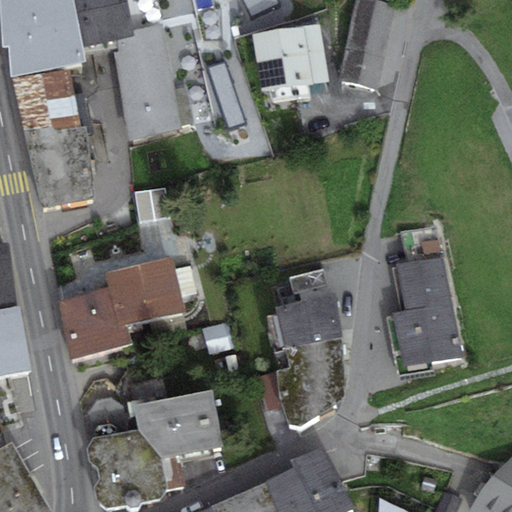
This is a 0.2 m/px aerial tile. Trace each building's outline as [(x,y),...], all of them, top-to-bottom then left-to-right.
[(73,0),(0,0),(0,5),(4,45),(9,45),(10,75),(84,60),(82,45),(73,0)] [(126,0),(73,0),(82,45),(117,38),(133,35),(132,29),(126,0)] [(395,4),(373,0),(355,0),(339,81),(378,89),(395,4)] [(320,22),(253,33),(262,91),(329,80),(320,22)] [(119,50),(112,52),(129,139),(182,128),(181,125),(194,122),(187,86),(175,88),(162,23),(132,29),(133,35),(117,38),(119,50)] [(70,69),(12,79),(24,133),(80,125),(70,69)] [(80,125),(24,133),(40,206),(95,196),(85,124),(80,125)] [(397,263),(407,310),(392,313),(403,366),(417,363),(462,354),(451,301),(436,226),(400,233),(406,262),(397,263)] [(0,309),(18,306),(9,245),(0,245),(0,309)] [(172,259),(103,273),(107,292),(117,290),(124,324),(183,311),(172,259)] [(275,351),(285,349),(343,335),(333,292),(328,293),(322,269),(290,276),(296,301),(275,306),(277,313),(267,315),(275,351)] [(107,292),(60,302),(72,360),(129,348),(124,324),(117,290),(107,292)] [(18,306),(0,309),(0,376),(30,371),(18,306)] [(345,389),(343,335),(285,349),(289,366),(277,370),(280,398),(289,423),(298,425),(331,407),(340,399),(345,389)] [(211,391),(133,406),(138,430),(144,459),(158,456),(222,444),(211,391)] [(88,413),(94,439),(129,432),(124,406),(112,398),(97,401),(88,413)] [(129,432),(94,439),(87,448),(98,502),(98,505),(101,506),(107,509),(125,506),(126,508),(127,509),(129,509),(132,510),(134,509),(136,508),(138,507),(139,505),(139,503),(160,499),(165,492),(158,456),(144,459),(138,430),(129,432)] [(294,467),(266,480),(278,511),(353,511),(323,445),(291,461),(294,467)] [(44,511),(8,450),(0,454),(0,511),(44,511)] [(511,511),(511,455),(482,486),(468,511),(511,511)] [(278,511),(266,480),(212,506),(214,511),(278,511)] [(455,511),(461,499),(444,491),(435,511),(455,511)] [(408,511),(378,497),(377,511),(408,511)]
